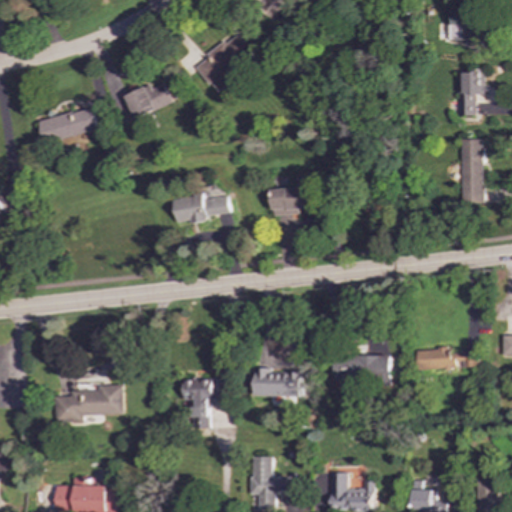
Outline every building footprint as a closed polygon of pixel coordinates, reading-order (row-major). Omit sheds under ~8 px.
[(250,0),(275,20),(286,7),(291,11),(300,0),(250,0)] [(451,40),(467,39),(467,45),(482,44),(481,5),(460,5),(460,11),(450,12),(451,40)] [(252,52),(238,33),(195,64),(216,93),(238,77),(232,67),(252,52)] [(458,116),(475,115),(475,94),(486,94),(485,71),(458,71),(458,116)] [(125,96),(136,120),(174,102),(165,83),(152,88),(150,84),(125,96)] [(38,120),(42,142),(97,131),(92,108),(38,120)] [(461,205),(483,205),(483,140),(461,140),(461,205)] [(272,189),(273,216),(299,215),(299,209),(311,209),(309,176),(297,176),(298,188),(272,189)] [(231,213),(229,197),(205,200),(204,195),(174,199),(177,225),(208,221),(208,216),(231,213)] [(511,336),(501,336),(501,355),(511,355),(511,336)] [(416,350),(417,371),(456,368),(455,362),(462,361),(463,368),(477,367),(476,351),(449,353),(449,348),(416,350)] [(334,379),(390,378),(390,356),(333,357),(334,379)] [(255,396),(303,397),(303,372),(271,371),(271,368),(255,368),(255,396)] [(219,399),(219,379),(184,380),(184,400),(193,400),(194,429),(211,429),(210,399),(219,399)] [(123,385),(99,385),(99,391),(71,391),(71,397),(55,397),(55,424),(83,424),(83,415),(123,415),(123,385)] [(0,445),(0,480),(13,461),(0,445)] [(259,510),(276,510),(276,494),(297,494),(297,477),(273,477),(273,457),(252,457),(252,494),(259,495),(259,510)] [(376,511),(375,481),(365,481),(365,489),(349,489),(349,473),(332,473),(332,511),(376,511)] [(54,511),(119,511),(119,488),(92,488),(92,478),(73,478),(73,486),(55,486),(54,511)] [(476,511),(502,511),(502,499),(497,499),(497,481),(477,480),(476,511)] [(447,511),(447,501),(436,501),(436,488),(412,489),(412,511),(447,511)]
